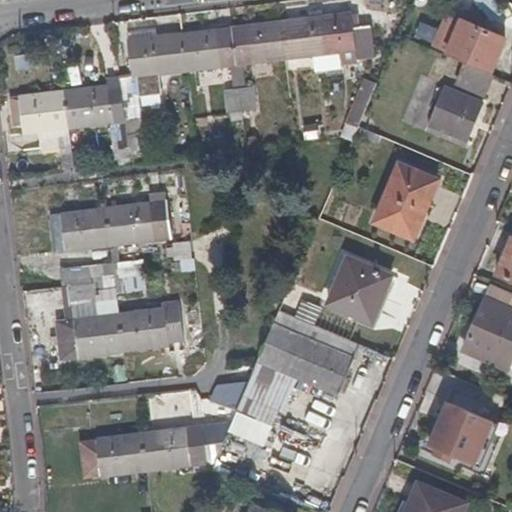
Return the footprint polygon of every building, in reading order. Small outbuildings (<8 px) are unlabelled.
[(353,11),(284,20),(289,59),(315,56),(317,68),(343,65),(342,52),(359,51),(359,59),(375,57),(372,24),(356,26),(353,11)] [(284,20),(235,27),(245,110),(259,107),(256,87),(247,87),(244,65),(289,59),(284,20)] [(507,40),(463,20),(448,54),(492,74),(507,40)] [(158,27),(130,30),(131,39),(160,36),(158,27)] [(235,27),(185,32),(190,71),(233,66),(236,88),(227,89),(231,111),(245,110),(235,27)] [(131,39),(129,40),(134,80),(123,83),(127,117),(144,115),(140,95),(163,92),(162,75),(190,71),(185,32),(160,36),(131,39)] [(378,83),(367,77),(347,124),(350,125),(346,133),(355,137),(378,83)] [(123,83),(66,89),(71,128),(114,124),(117,148),(131,147),(127,117),(123,83)] [(486,103),(446,86),(430,126),(470,142),(486,103)] [(66,89),(11,96),(14,127),(24,126),(26,134),(43,131),(45,149),(62,147),(65,173),(76,171),(74,154),(71,128),(66,89)] [(363,127),(360,136),(378,144),(383,136),(363,127)] [(85,151),(74,154),(76,171),(87,170),(85,151)] [(440,181),(402,162),(377,222),(415,239),(440,181)] [(168,200),(109,207),(113,245),(172,238),(168,200)] [(64,214),(53,215),(57,252),(67,250),(69,251),(113,245),(109,207),(65,212),(64,214)] [(511,242),(498,275),(511,281),(511,242)] [(394,275),(350,256),(329,304),(374,323),(394,275)] [(140,259),(115,262),(117,280),(148,276),(148,274),(141,274),(140,259)] [(115,262),(62,268),(64,286),(76,285),(117,280),(115,262)] [(148,276),(117,280),(119,294),(131,292),(130,290),(149,288),(148,276)] [(80,316),(59,319),(63,359),(127,351),(122,313),(119,294),(117,280),(76,285),(80,316)] [(511,293),(493,285),(488,299),(511,309),(511,293)] [(165,307),(122,313),(127,351),(172,345),(171,343),(186,342),(181,299),(165,301),(165,307)] [(511,365),(511,309),(488,299),(465,350),(509,371),(511,365)] [(363,345),(282,309),(260,361),(300,379),(340,396),(363,345)] [(259,363),(252,382),(243,402),(279,417),(283,419),(300,379),(260,361),(259,363)] [(119,369),(116,369),(118,381),(131,380),(129,364),(118,366),(119,369)] [(227,384),(220,385),(211,400),(238,410),(250,382),(227,384)] [(243,402),(235,423),(232,431),(266,446),(279,417),(243,402)] [(488,419),(449,402),(430,447),(468,463),(488,419)] [(189,426),(145,431),(149,469),(149,470),(218,462),(232,431),(235,423),(190,429),(189,426)] [(101,438),(81,440),(86,478),(144,471),(144,469),(149,469),(145,431),(100,436),(101,438)] [(466,511),(470,505),(420,483),(407,511),(466,511)] [(278,511),(258,503),(253,511),(278,511)]
